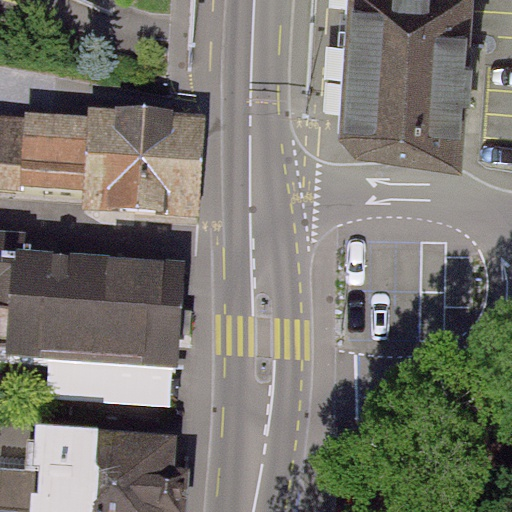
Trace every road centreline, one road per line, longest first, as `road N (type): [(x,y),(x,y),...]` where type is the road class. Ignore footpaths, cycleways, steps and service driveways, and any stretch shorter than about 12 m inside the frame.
road 1 (residential): [(264,406),(414,387),(491,353),(511,326)]
road 2 (residential): [(511,224),(406,194),(252,193)]
road 3 (tertiary): [(264,406),(252,193)]
road 4 (tertiary): [(252,193),(260,0)]
